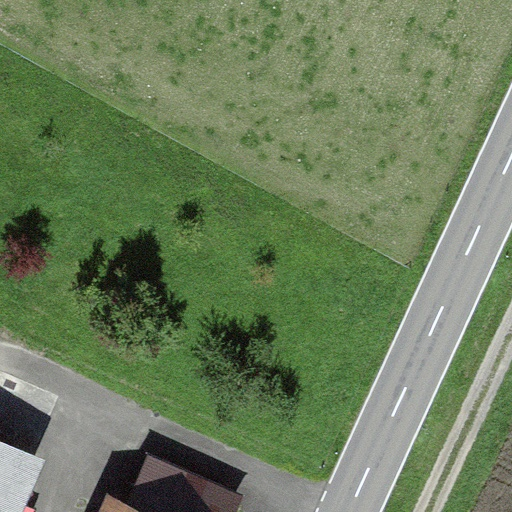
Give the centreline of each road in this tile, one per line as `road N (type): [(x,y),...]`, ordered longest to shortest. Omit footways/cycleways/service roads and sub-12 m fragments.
road 1 (primary): [(511,165),(353,511)]
road 2 (track): [(433,511),(511,343)]
